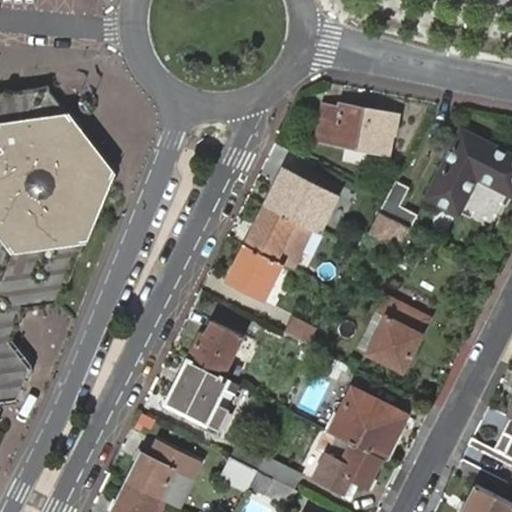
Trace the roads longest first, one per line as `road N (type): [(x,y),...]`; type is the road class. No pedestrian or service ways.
road 1 (residential): [(53,511),(252,102)]
road 2 (residential): [(179,98),(155,188),(9,511)]
road 3 (residential): [(408,511),(511,307)]
road 4 (residential): [(304,41),(511,83)]
